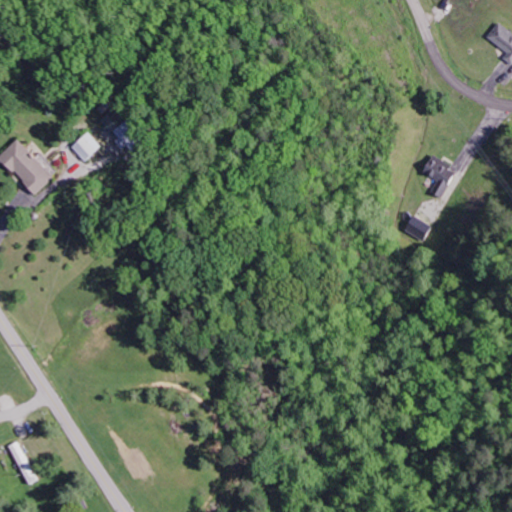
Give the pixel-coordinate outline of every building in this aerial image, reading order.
[(511,27),(506,22),(494,37),(511,52),(511,54),(509,58),(511,60),(511,27)] [(109,148),(95,132),(78,148),(92,163),(109,148)] [(60,178),(24,140),(5,157),(42,196),(60,178)] [(435,193),(449,199),(462,167),(435,156),(428,175),(441,180),(435,193)] [(435,227),(416,217),(409,231),(428,241),(435,227)] [(16,445),(34,484),(42,481),(24,441),(16,445)]
